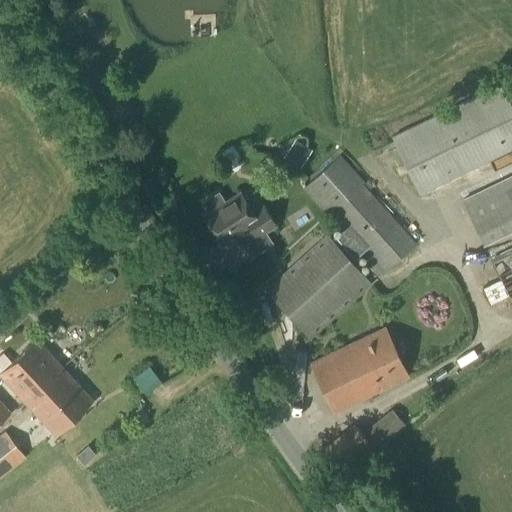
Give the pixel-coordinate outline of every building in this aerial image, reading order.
[(225,41),(225,20),(200,19),(199,41),(225,41)] [(511,118),(410,161),(425,196),(511,160),(511,118)] [(300,169),(312,151),(295,140),(283,157),(300,169)] [(378,279),(417,244),(363,184),(364,183),(339,155),(302,188),(341,230),(338,233),(378,279)] [(511,180),(503,185),(511,203),(511,180)] [(226,203),(218,192),(201,203),(208,214),(203,217),(220,244),(249,226),(256,238),(275,226),(262,205),(251,212),(240,194),(226,203)] [(309,340),(372,284),(326,233),(264,289),(309,340)] [(259,237),(250,247),(263,260),(273,250),(259,237)] [(333,413),(408,378),(385,328),(309,364),(333,413)] [(0,377),(26,405),(63,370),(34,339),(0,371),(0,377)] [(63,370),(26,405),(55,435),(92,401),(63,370)] [(374,450),(405,425),(391,409),(360,434),(352,425),(319,451),(338,479),(374,450)] [(0,478),(26,458),(5,430),(0,434),(0,478)] [(94,442),(81,450),(88,462),(101,455),(94,442)]
